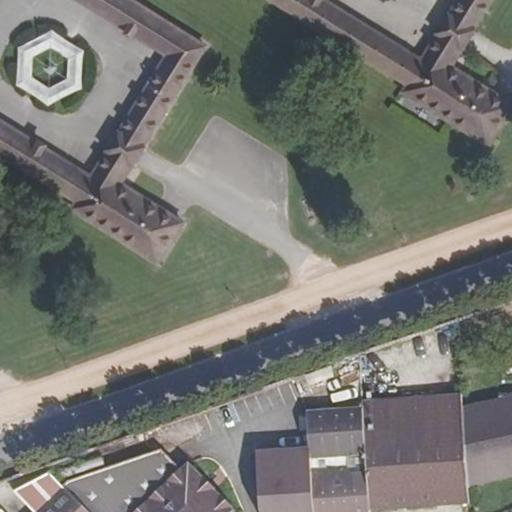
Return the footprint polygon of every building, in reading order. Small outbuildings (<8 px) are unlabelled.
[(0,0),(0,156),(79,207),(75,214),(159,266),(184,227),(180,225),(158,211),(132,194),(121,188),(144,150),(204,52),(119,0),(0,0)] [(448,68),(460,49),(472,30),(489,0),(270,0),(408,84),(402,93),(488,146),(511,107),(509,106),(487,92),(448,68)] [(469,487),(465,407),(464,396),(366,403),(366,408),(371,510),(423,506),(470,504),(469,487)] [(511,396),(465,407),(469,487),(510,478),(511,477),(511,396)] [(371,511),(371,510),(366,408),(310,412),(313,448),(260,453),(265,511),(273,510),(273,511),(371,511)] [(143,511),(193,466),(188,461),(135,511),(143,511)] [(143,511),(235,511),(235,509),(193,466),(143,511)]
